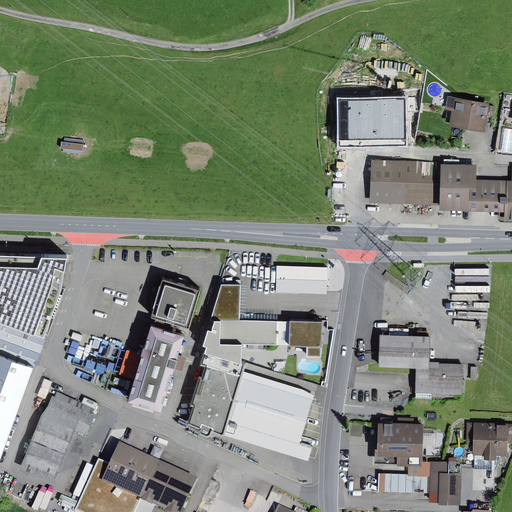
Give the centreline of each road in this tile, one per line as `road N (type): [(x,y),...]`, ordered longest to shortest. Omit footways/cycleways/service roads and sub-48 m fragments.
road 1 (residential): [(329,501),(114,411),(62,379),(52,357),(88,225)]
road 2 (track): [(0,10),(211,51),(360,0)]
road 3 (unknown): [(80,268),(194,274),(217,283),(163,431)]
road 4 (primary): [(360,239),(88,225)]
road 5 (residential): [(360,239),(329,501)]
road 6 (primary): [(511,243),(360,239)]
